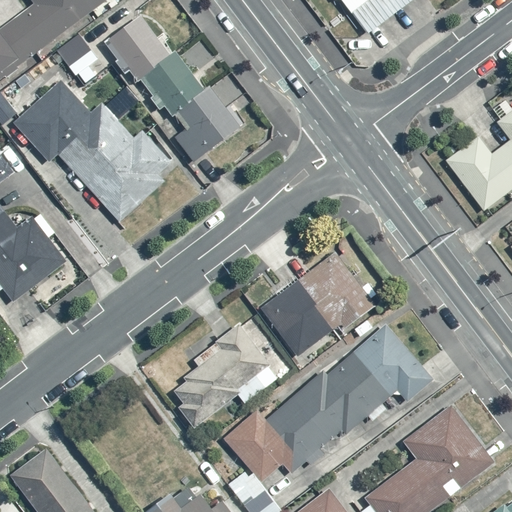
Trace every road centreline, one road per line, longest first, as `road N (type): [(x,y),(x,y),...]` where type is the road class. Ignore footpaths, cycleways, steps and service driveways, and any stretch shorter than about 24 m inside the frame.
road 1 (residential): [(350,142),(0,408)]
road 2 (secondary): [(511,357),(350,142)]
road 3 (tertiary): [(511,21),(350,142)]
road 4 (secondary): [(350,142),(241,0)]
